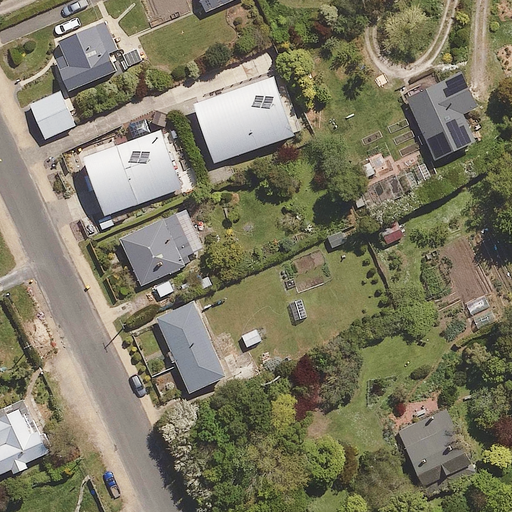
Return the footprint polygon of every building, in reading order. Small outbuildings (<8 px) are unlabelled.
[(233,0),(203,0),(208,11),(233,0)] [(118,49),(106,21),(61,41),(68,58),(59,62),(71,91),(119,70),(112,52),(118,49)] [(136,41),(119,49),(128,69),(145,61),(136,41)] [(303,133),(282,72),(197,102),(217,162),(303,133)] [(482,106),(466,72),(410,97),(438,159),(479,141),(466,113),(482,106)] [(78,125),(64,92),(33,104),(47,138),(78,125)] [(186,187),(165,130),(146,136),(88,157),(108,214),(186,187)] [(206,248),(189,209),(123,238),(143,285),(194,263),(190,255),(206,248)] [(401,219),(381,230),(389,245),(409,234),(401,219)] [(229,376),(197,302),(160,319),(193,392),(229,376)] [(267,338),(261,325),(243,334),(249,347),(267,338)] [(0,474),(14,468),(17,474),(31,468),(28,462),(52,452),(42,429),(30,399),(0,411),(0,474)] [(475,463),(446,408),(400,432),(433,495),(447,488),(443,480),(475,463)]
